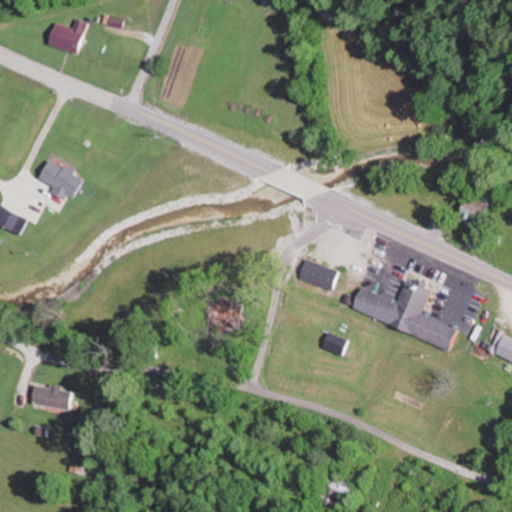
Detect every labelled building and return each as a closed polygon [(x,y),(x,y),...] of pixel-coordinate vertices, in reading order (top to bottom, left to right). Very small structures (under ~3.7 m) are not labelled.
[(81,54),(92,23),(80,18),(76,29),(58,23),(51,44),(81,54)] [(59,186),(57,191),(78,201),(90,176),(53,159),(44,179),(59,186)] [(426,217),(432,192),(405,185),(399,210),(426,217)] [(0,205),(0,222),(16,230),(24,214),(1,203),(0,205)] [(294,275),(328,289),(337,268),(302,254),(294,275)] [(349,306),(360,281),(395,297),(404,275),(431,287),(420,311),(455,326),(445,349),(349,306)] [(511,359),(511,336),(507,334),(498,353),(511,359)] [(299,378),(308,359),(284,348),(275,367),(299,378)] [(73,409),(77,389),(39,382),(35,402),(73,409)] [(346,511),(360,484),(333,471),(318,503),(335,511),(346,511)]
